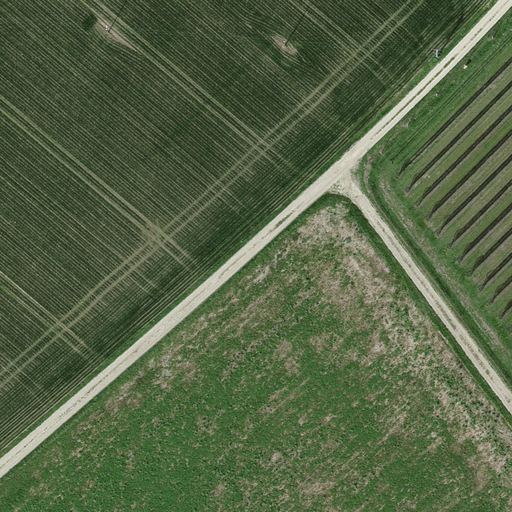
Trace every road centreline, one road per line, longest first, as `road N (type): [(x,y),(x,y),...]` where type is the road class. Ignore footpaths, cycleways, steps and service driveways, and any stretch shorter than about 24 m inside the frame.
road 1 (track): [(508,0),(344,170),(0,466)]
road 2 (track): [(511,398),(344,170)]
